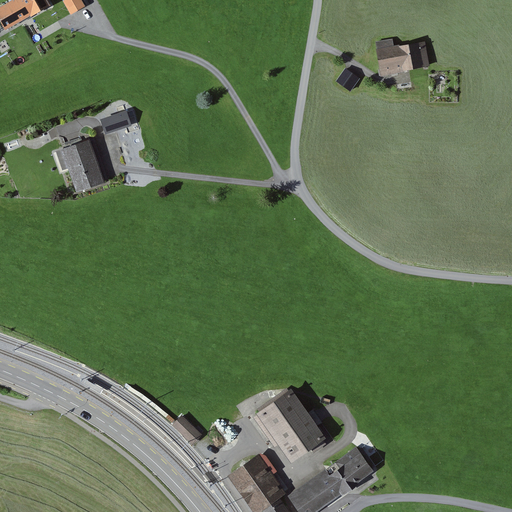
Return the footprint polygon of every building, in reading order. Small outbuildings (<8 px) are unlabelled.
[(50,0),(17,0),(0,10),(0,14),(11,33),(55,8),(50,0)] [(64,0),(63,1),(72,15),(87,7),(82,0),(64,0)] [(396,39),(378,43),(385,78),(432,68),(427,43),(398,49),(396,39)] [(362,80),(347,70),(338,83),(354,93),(362,80)] [(106,109),(108,117),(113,116),(114,121),(132,117),(129,104),(106,109)] [(94,141),(67,151),(82,194),(110,185),(94,141)] [(283,442),(297,461),(328,439),(293,390),(254,419),(275,448),(283,442)] [(176,426),(195,444),(203,435),(184,417),(176,426)] [(359,449),(291,498),(301,511),(319,511),(375,472),(359,449)] [(258,511),(261,511),(265,509),(281,498),(288,493),(260,455),(232,475),(258,511)] [(265,509),(267,511),(290,511),(281,498),(265,509)]
